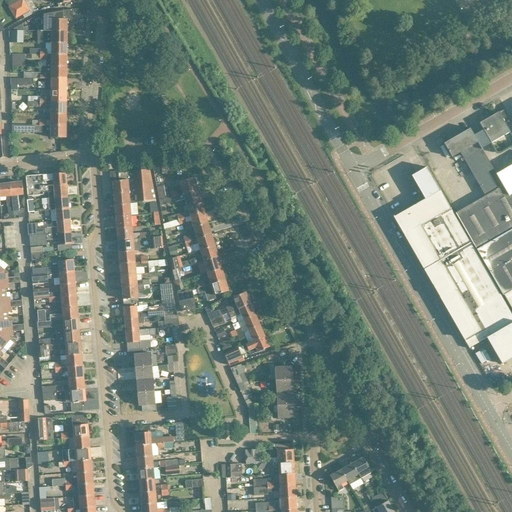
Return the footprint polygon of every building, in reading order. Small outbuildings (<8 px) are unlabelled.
[(17,0),(9,4),(16,17),(30,10),(24,0),(17,0)] [(39,24),(39,31),(41,31),(47,31),(52,31),(67,31),(67,19),(73,19),(73,9),(72,9),(63,10),(54,11),(41,14),(41,19),(43,19),(44,19),(44,25),(43,24),(39,24)] [(39,31),(38,36),(44,36),(44,43),(48,43),(52,43),(67,43),(67,31),(52,31),(47,31),(41,31),(39,31)] [(67,55),(67,43),(52,43),(52,55),(67,55)] [(13,54),(13,67),(25,67),(25,54),(13,54)] [(67,66),(67,55),(52,55),(52,66),(67,66)] [(67,78),(67,66),(52,66),(52,78),(67,78)] [(45,90),(51,90),(67,90),(67,78),(52,78),(47,78),(45,78),(45,90)] [(67,102),(67,90),(51,90),(51,97),(41,97),(40,102),(47,102),(51,102),(67,102)] [(51,114),(67,114),(67,102),(51,102),(47,102),(40,102),(40,107),(47,107),(47,106),(51,106),(51,114)] [(511,120),(506,109),(500,113),(499,112),(480,123),(491,142),(510,132),(511,135),(511,120)] [(51,120),(46,120),(46,125),(51,125),(66,125),(67,114),(51,114),(51,120)] [(13,125),(13,132),(51,133),(51,138),(66,138),(66,125),(51,125),(46,125),(40,125),(13,125)] [(461,152),(481,188),(499,178),(497,174),(475,137),(470,128),(444,143),(452,157),(461,152)] [(511,164),(497,174),(499,178),(509,195),(511,193),(511,164)] [(425,269),(467,245),(471,243),(427,167),(412,176),(426,199),(395,216),(425,269)] [(113,181),(114,193),(154,189),(150,170),(118,172),(119,180),(113,181)] [(66,173),(53,174),(54,180),(44,181),(43,174),(26,176),(27,188),(44,187),(67,184),(66,173)] [(180,182),(183,192),(184,193),(198,189),(195,177),(180,182)] [(481,188),(486,196),(491,205),(499,200),(511,220),(511,193),(509,195),(499,178),(481,188)] [(24,194),(22,181),(10,183),(13,207),(14,211),(20,210),(18,195),(24,194)] [(13,207),(10,183),(0,184),(0,196),(6,196),(8,207),(13,207)] [(68,196),(67,184),(44,187),(45,193),(55,192),(55,198),(68,196)] [(160,205),(185,198),(187,204),(202,200),(198,189),(184,193),(183,192),(178,194),(172,196),(168,197),(166,185),(157,187),(160,205)] [(45,193),(44,187),(27,188),(28,196),(45,194),(45,193)] [(156,201),(154,189),(114,193),(115,205),(130,203),(149,201),(156,201)] [(68,196),(55,198),(48,198),(49,210),(51,210),(56,210),(69,208),(68,196)] [(485,245),(498,237),(511,228),(511,220),(499,200),(491,205),(486,196),(464,208),(485,245)] [(205,211),(202,200),(187,204),(189,211),(177,214),(179,219),(205,211)] [(156,201),(149,201),(151,213),(153,213),(158,212),(156,201)] [(131,215),(130,203),(115,205),(116,216),(131,215)] [(70,220),(69,208),(56,210),(57,221),(70,220)] [(456,213),(477,250),(485,245),(464,208),(456,213)] [(192,221),(194,227),(209,223),(205,211),(179,219),(180,224),(192,221)] [(132,227),(131,215),(116,216),(117,228),(132,227)] [(170,222),(164,224),(165,229),(171,227),(180,224),(179,219),(170,222)] [(57,221),(58,227),(39,228),(38,223),(28,224),(29,236),(30,235),(46,234),(52,233),(71,231),(70,220),(57,221)] [(185,242),(192,240),(197,238),(212,234),(209,223),(194,227),(196,233),(184,237),(185,242)] [(133,233),(132,227),(117,228),(118,240),(133,239),(153,237),(152,231),(133,233)] [(511,228),(498,237),(511,259),(511,261),(511,228)] [(52,233),(46,234),(47,240),(59,239),(60,245),(62,245),(72,244),(71,231),(52,233)] [(39,235),(30,235),(31,246),(47,244),(47,240),(46,234),(44,234),(39,235)] [(212,234),(197,238),(192,240),(185,242),(187,247),(199,244),(201,250),(215,245),(212,234)] [(163,236),(153,237),(154,249),(164,248),(163,236)] [(498,237),(485,245),(477,250),(498,286),(503,295),(511,289),(511,261),(511,259),(498,237)] [(134,250),(133,239),(118,240),(119,252),(134,250)] [(483,340),(487,338),(503,364),(511,358),(511,314),(471,243),(467,245),(425,269),(434,286),(470,348),(471,348),(470,347),(478,343),(476,340),(481,337),(483,340)] [(172,258),(171,259),(173,270),(178,269),(192,265),(204,261),(219,257),(215,245),(201,250),(202,255),(191,259),(182,262),(180,256),(179,256),(172,258)] [(176,246),(169,249),(172,258),(179,256),(176,246)] [(136,262),(134,250),(119,252),(120,264),(136,262)] [(222,268),(219,257),(204,261),(208,272),(222,268)] [(46,267),(33,268),(33,275),(75,271),(74,259),(64,260),(58,261),(59,266),(47,267),(46,267)] [(120,264),(121,275),(137,274),(136,267),(159,265),(158,260),(148,261),(142,262),(136,262),(120,264)] [(4,270),(0,266),(0,281),(5,281),(8,280),(9,283),(10,283),(15,283),(14,277),(8,277),(8,273),(5,273),(4,270)] [(208,272),(211,284),(226,279),(222,268),(208,272)] [(178,269),(173,270),(176,282),(181,280),(178,269)] [(75,271),(33,275),(32,275),(33,284),(48,282),(48,279),(60,278),(60,284),(76,283),(75,271)] [(137,274),(121,275),(122,287),(138,286),(145,285),(149,285),(150,285),(149,280),(137,281),(137,274)] [(199,287),(198,287),(199,290),(200,293),(205,292),(206,292),(209,300),(207,301),(208,301),(216,298),(215,295),(229,291),(226,279),(211,284),(205,285),(199,287)] [(0,281),(0,292),(7,292),(7,288),(10,288),(10,283),(9,283),(8,280),(0,281)] [(77,295),(76,283),(60,284),(61,291),(49,292),(49,288),(33,289),(34,299),(77,295)] [(165,283),(160,284),(162,299),(174,298),(173,291),(172,283),(170,283),(165,283)] [(145,285),(122,287),(123,299),(139,298),(138,293),(146,292),(145,285)] [(0,292),(0,304),(11,304),(11,307),(17,306),(17,300),(11,301),(11,296),(7,297),(7,292),(0,292)] [(229,305),(226,306),(226,308),(229,313),(250,303),(246,292),(241,294),(235,297),(227,300),(227,301),(229,305)] [(178,295),(181,311),(189,310),(186,294),(178,295)] [(77,295),(34,299),(49,298),(49,302),(62,301),(62,308),(78,307),(77,295)] [(124,307),(121,307),(122,315),(125,314),(125,318),(154,316),(164,315),(176,314),(176,309),(175,302),(174,299),(174,298),(162,299),(162,306),(148,308),(148,311),(138,312),(138,306),(134,306),(124,307)] [(250,303),(229,313),(231,318),(242,313),(244,319),(255,314),(250,303)] [(0,316),(9,316),(9,312),(12,311),(11,307),(11,304),(0,304),(0,316)] [(205,308),(207,312),(211,321),(222,316),(220,311),(219,310),(214,312),(211,305),(205,308)] [(79,318),(78,307),(62,308),(63,312),(50,314),(51,321),(79,318)] [(38,310),(38,322),(46,321),(45,310),(38,310)] [(244,319),(249,330),(260,325),(255,314),(244,319)] [(14,331),(19,331),(19,324),(13,325),(13,320),(9,320),(9,316),(0,316),(0,329),(13,328),(14,331)] [(125,318),(126,330),(140,329),(139,322),(154,321),(154,316),(125,318)] [(222,316),(211,321),(213,327),(222,323),(225,322),(224,321),(222,316)] [(57,332),(80,330),(79,318),(51,321),(46,321),(38,322),(37,322),(38,329),(55,327),(55,326),(64,325),(65,331),(57,332)] [(178,319),(178,318),(165,320),(165,327),(172,326),(180,326),(178,319)] [(265,336),(260,325),(249,330),(254,340),(265,336)] [(175,344),(176,344),(183,342),(180,326),(172,326),(175,344)] [(0,342),(5,347),(11,339),(11,336),(14,336),(14,331),(13,328),(0,329),(0,342)] [(140,329),(126,330),(127,343),(133,342),(134,348),(140,347),(139,342),(141,342),(140,335),(156,334),(156,328),(140,329)] [(224,328),(216,332),(218,338),(227,334),(224,328)] [(81,342),(80,330),(57,332),(57,339),(53,339),(54,344),(60,344),(66,343),(81,342)] [(248,343),(243,345),(246,352),(257,347),(259,351),(261,351),(270,347),(265,336),(254,340),(248,343)] [(82,354),(81,342),(66,343),(67,355),(82,354)] [(49,350),(52,350),(60,349),(60,344),(54,344),(48,345),(38,346),(40,357),(49,356),(49,353),(49,350)] [(134,348),(136,367),(153,366),(151,353),(146,353),(145,348),(140,348),(140,347),(134,348)] [(234,350),(225,354),(230,365),(244,360),(241,354),(239,347),(234,350)] [(83,365),(82,354),(67,355),(68,367),(83,365)] [(173,362),(178,361),(178,355),(168,356),(168,364),(173,363),(173,362)] [(5,360),(1,364),(6,368),(10,363),(5,360)] [(244,364),(231,368),(234,376),(244,372),(246,371),(244,364)] [(83,365),(68,367),(68,372),(69,378),(84,377),(83,365)] [(136,367),(137,380),(154,378),(153,366),(136,367)] [(292,366),(282,367),(275,367),(276,380),(293,379),(292,366)] [(84,377),(69,378),(69,385),(57,386),(57,385),(42,387),(43,393),(85,389),(84,377)] [(137,380),(138,393),(155,391),(154,378),(137,380)] [(293,379),(276,380),(271,380),(271,387),(276,387),(277,393),(294,392),(293,379)] [(250,388),(248,382),(244,382),(238,384),(241,392),(250,388)] [(85,389),(43,393),(44,401),(61,399),(62,401),(65,403),(71,402),(72,412),(83,411),(82,401),(86,401),(85,389)] [(155,391),(138,393),(139,405),(142,405),(143,412),(157,410),(156,404),(155,394),(155,391)] [(295,404),(294,392),(277,393),(277,405),(295,404)] [(250,399),(245,401),(249,409),(254,407),(250,399)] [(29,421),(28,400),(19,400),(20,422),(29,421)] [(274,412),(278,412),(278,418),(295,417),(295,404),(277,405),(273,406),(274,412)] [(68,438),(74,437),(89,436),(88,424),(87,415),(81,415),(80,415),(74,416),(72,416),(73,425),(67,426),(68,432),(61,433),(61,438),(68,438)] [(42,418),(36,419),(38,441),(48,440),(54,439),(53,426),(47,427),(47,418),(45,418),(42,418)] [(19,422),(7,423),(0,423),(1,428),(10,428),(10,430),(20,429),(19,422)] [(176,436),(170,437),(151,439),(150,425),(142,426),(142,432),(135,433),(136,445),(152,444),(158,443),(174,442),(185,441),(183,422),(175,423),(176,436)] [(74,437),(75,449),(90,448),(89,436),(74,437)] [(1,441),(2,447),(5,447),(23,446),(22,438),(8,438),(8,441),(1,441)] [(137,457),(153,456),(152,444),(136,445),(137,457)] [(273,462),(266,462),(266,463),(294,461),(293,449),(292,449),(289,450),(289,446),(282,446),(278,446),(275,446),(278,450),(279,457),(273,457),(273,462)] [(69,456),(63,456),(64,462),(70,461),(76,461),(91,459),(90,448),(75,449),(69,450),(69,456)] [(259,449),(245,450),(246,464),(260,463),(259,449)] [(137,457),(138,469),(154,467),(166,466),(180,465),(179,459),(153,462),(153,456),(137,457)] [(353,463),(361,478),(372,472),(364,457),(353,463)] [(5,458),(0,458),(0,470),(4,470),(11,470),(11,464),(10,458),(5,458)] [(76,461),(77,473),(92,471),(91,459),(76,461)] [(294,461),(266,463),(266,468),(273,468),(273,474),(280,474),(295,473),(294,461)] [(353,463),(342,469),(350,485),(361,478),(353,463)] [(226,465),(226,477),(242,477),(242,467),(236,467),(235,464),(226,465)] [(180,474),(180,465),(166,466),(166,475),(180,474)] [(139,480),(155,479),(154,467),(138,469),(139,480)] [(28,481),(28,479),(27,469),(16,470),(16,481),(28,481)] [(347,480),(350,485),(342,469),(330,475),(339,491),(344,488),(342,484),(347,480)] [(77,473),(78,484),(93,483),(92,471),(77,473)] [(281,486),(295,485),(295,473),(280,474),(281,486)] [(254,487),(268,487),(275,486),(274,481),(268,481),(268,478),(267,478),(253,479),(254,487)] [(53,487),(66,485),(72,485),(71,479),(65,479),(53,480),(53,487)] [(155,486),(155,479),(139,480),(140,492),(162,490),(168,490),(168,484),(162,484),(162,485),(155,486)] [(186,480),(186,481),(186,487),(187,488),(204,486),(203,479),(186,480)] [(0,494),(11,493),(17,493),(16,487),(10,487),(10,489),(5,489),(4,482),(0,482),(0,494)] [(95,495),(93,483),(78,484),(79,496),(95,495)] [(269,492),(281,491),(281,498),(296,497),(295,485),(281,486),(275,486),(268,487),(254,487),(254,495),(269,495),(269,492)] [(162,490),(140,492),(141,504),(157,503),(156,491),(162,490)] [(372,498),(375,503),(377,507),(388,500),(383,492),(372,498)] [(73,497),(74,509),(80,508),(96,506),(95,495),(79,496),(73,497)] [(296,497),(281,498),(282,510),(297,509),(296,497)] [(54,498),(40,499),(41,511),(55,510),(54,498)] [(394,511),(395,511),(388,500),(377,507),(373,509),(374,511),(394,511)] [(256,503),(256,511),(276,510),(276,505),(269,505),(269,502),(256,503)] [(157,503),(141,504),(142,511),(170,511),(170,508),(164,508),(157,509),(157,503)] [(377,507),(375,503),(364,509),(365,511),(367,511),(373,509),(377,507)]
